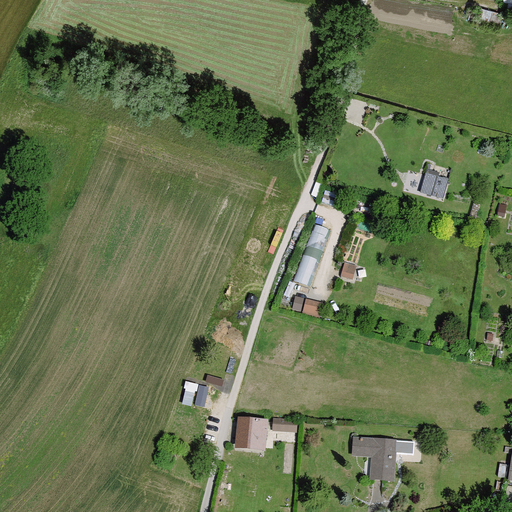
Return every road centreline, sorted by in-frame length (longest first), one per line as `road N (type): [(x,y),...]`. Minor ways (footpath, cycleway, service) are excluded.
road 1 (track): [(204,511),(249,343),(328,138),(363,0)]
road 2 (track): [(302,203),(341,217),(316,295),(299,291)]
